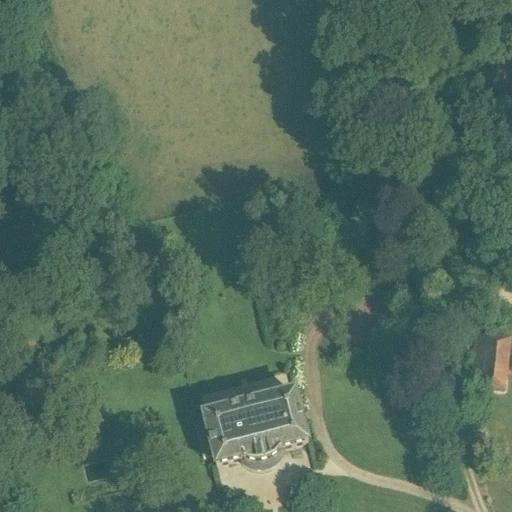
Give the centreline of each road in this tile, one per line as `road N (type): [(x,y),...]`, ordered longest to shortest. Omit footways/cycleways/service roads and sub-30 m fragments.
road 1 (track): [(461,511),(348,473),(324,448),(305,363),(317,327),(370,317),(425,340),(445,377)]
road 2 (track): [(445,377),(476,511)]
